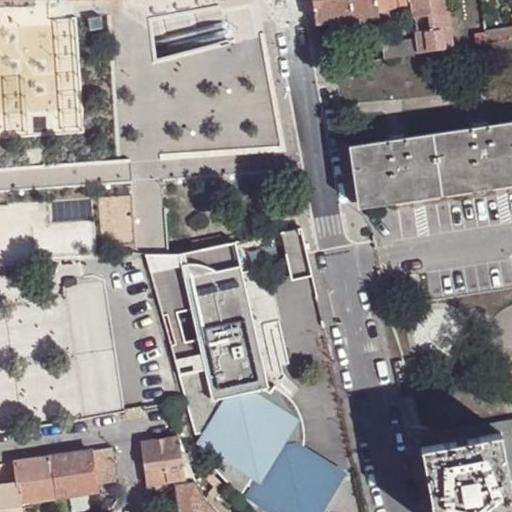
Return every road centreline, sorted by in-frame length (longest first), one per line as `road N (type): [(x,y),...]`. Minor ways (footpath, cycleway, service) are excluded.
road 1 (residential): [(290,0),(399,511)]
road 2 (residential): [(0,447),(157,421)]
